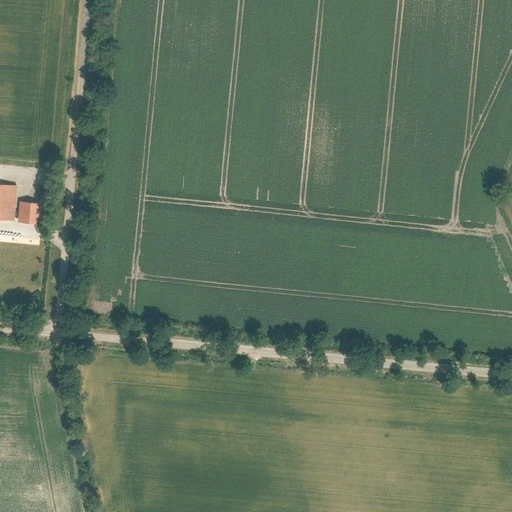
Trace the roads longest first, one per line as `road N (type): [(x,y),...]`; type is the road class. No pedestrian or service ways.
road 1 (unclassified): [(511,370),(49,332)]
road 2 (unclassified): [(49,332),(80,0)]
